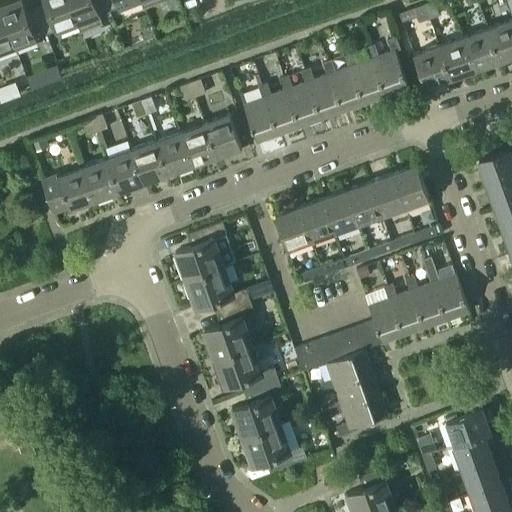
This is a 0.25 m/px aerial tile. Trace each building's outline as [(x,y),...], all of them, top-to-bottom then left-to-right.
[(11,0),(0,4),(0,7),(15,47),(37,39),(36,36),(46,32),(36,5),(26,9),(22,0),(13,0),(12,1),(11,0)] [(45,0),(46,1),(36,5),(46,32),(56,28),(57,32),(78,24),(80,28),(81,28),(70,0),(45,0)] [(99,12),(110,8),(106,0),(70,0),(81,28),(102,20),(99,12)] [(141,0),(144,6),(145,6),(142,0),(106,0),(110,8),(119,4),(120,8),(140,0),(141,0)] [(431,0),(424,3),(429,17),(439,14),(434,0),(431,0)] [(399,12),(402,20),(417,15),(419,21),(429,17),(424,3),(399,12)] [(0,52),(15,47),(0,7),(0,52)] [(511,54),(511,17),(511,16),(487,25),(499,59),(511,54)] [(499,59),(487,25),(462,34),(475,68),(499,59)] [(475,68),(462,34),(438,42),(450,76),(475,68)] [(372,55),(386,94),(408,86),(395,50),(400,48),(396,35),(386,38),(390,49),(378,53),(372,55)] [(413,51),(425,86),(450,76),(438,42),(413,51)] [(372,55),(378,53),(374,43),(365,46),(369,56),(356,61),(351,63),(365,102),(386,94),(372,55)] [(351,63),(356,61),(353,50),(344,53),(348,64),(335,68),(329,71),(343,109),(365,102),(351,63)] [(329,71),(335,68),(331,58),(322,61),(326,72),(313,76),(308,78),(322,117),(343,109),(329,71)] [(308,78),(313,76),(310,65),(301,69),(304,79),(292,84),(286,86),(300,125),(322,117),(308,78)] [(286,86),(292,84),(288,73),(279,76),(283,87),(271,91),(265,93),(279,132),(300,125),(286,86)] [(190,81),(195,95),(205,92),(200,77),(190,81)] [(180,84),(185,99),(195,95),(190,81),(180,84)] [(243,101),(256,140),(279,132),(265,93),(271,91),(267,81),(258,84),(261,95),(243,101)] [(141,98),(146,113),(157,109),(151,94),(141,98)] [(146,113),(141,98),(131,102),(136,117),(146,113)] [(204,120),(216,155),(242,146),(229,111),(204,120)] [(92,116),(97,130),(107,127),(102,112),(92,116)] [(82,119),(87,134),(97,130),(92,116),(82,119)] [(179,129),(192,163),(216,155),(204,120),(179,129)] [(155,138),(167,172),(192,163),(179,129),(155,138)] [(43,134),(30,139),(34,151),(47,146),(43,135),(43,134)] [(130,147),(142,181),(167,172),(155,138),(130,147)] [(106,156),(118,190),(142,181),(130,147),(106,156)] [(511,157),(508,147),(479,158),(488,182),(511,173),(511,157)] [(82,164),(94,198),(118,190),(106,156),(82,164)] [(392,172),(405,206),(429,198),(416,163),(392,172)] [(41,177),(53,212),(69,206),(69,207),(94,198),(82,164),(56,173),(56,171),(41,177)] [(405,206),(392,172),(369,180),(381,215),(405,206)] [(496,205),(511,199),(511,173),(488,182),(496,205)] [(381,215),(369,180),(346,188),(358,223),(381,215)] [(358,223),(346,188),(322,197),(335,231),(358,223)] [(335,231),(322,197),(299,205),(312,239),(335,231)] [(504,229),(511,226),(511,199),(496,205),(504,229)] [(312,239),(299,205),(275,213),(288,248),(312,239)] [(185,278),(225,263),(216,236),(226,233),(222,220),(186,232),(190,244),(176,250),(185,278)] [(433,224),(414,231),(417,240),(436,233),(433,224)] [(414,231),(395,238),(398,247),(417,240),(414,231)] [(386,241),(367,248),(370,257),(389,250),(386,241)] [(345,256),(348,265),(370,257),(367,248),(345,256)] [(426,269),(435,265),(431,254),(422,258),(426,269)] [(340,257),(320,264),(324,273),(343,266),(340,257)] [(225,263),(185,278),(195,306),(211,300),(215,311),(250,299),(245,287),(235,290),(225,263)] [(320,264),(301,271),(304,280),(324,273),(320,264)] [(369,274),(366,264),(356,267),(359,277),(360,277),(369,274)] [(411,286),(425,325),(446,318),(433,279),(439,277),(435,265),(426,269),(430,280),(417,284),(411,286)] [(455,271),(439,277),(433,279),(446,318),(469,310),(455,271)] [(390,294),(404,333),(425,325),(411,286),(417,284),(414,274),(404,277),(408,287),(396,291),(390,294)] [(368,302),(374,318),(382,341),(404,333),(390,294),(396,291),(392,281),(383,284),(387,295),(368,302)] [(250,299),(215,311),(219,323),(204,328),(214,356),(254,342),(244,315),(254,311),(250,299)] [(382,341),(374,318),(361,322),(370,345),(382,341)] [(358,349),(364,347),(370,345),(361,322),(350,326),(358,349)] [(339,330),(347,353),(358,349),(350,326),(339,330)] [(328,335),(336,357),(347,353),(339,330),(328,335)] [(316,339),(325,361),(336,357),(328,335),(316,339)] [(306,342),(314,365),(325,361),(316,339),(306,342)] [(254,342),(214,356),(224,384),(239,379),(243,390),(278,378),(274,365),(264,369),(254,342)] [(294,347),(302,369),(314,365),(306,342),(294,347)] [(333,383),(372,369),(364,347),(358,349),(347,353),(336,357),(325,361),(331,378),(320,381),(323,390),(334,386),(333,383)] [(340,404),(379,390),(372,369),(333,383),(334,386),(338,399),(328,403),(331,412),(342,408),(340,404)] [(242,435),(282,421),(273,394),(283,390),(278,378),(243,390),(247,402),(232,407),(242,435)] [(340,404),(342,408),(346,420),(335,424),(339,433),(352,429),(351,426),(387,413),(379,390),(340,404)] [(482,406),(445,420),(453,444),(491,431),(482,406)] [(282,421),(242,435),(252,463),(267,457),(272,469),(306,457),(302,444),(292,448),(282,421)] [(422,455),(431,452),(431,451),(437,449),(431,432),(424,435),(422,429),(414,431),(417,440),(422,455)] [(491,431),(453,444),(462,467),(491,457),(483,434),(491,431)] [(430,478),(439,475),(431,452),(422,455),(430,478)] [(491,457),(462,467),(470,491),(500,480),(491,457)] [(393,462),(358,475),(362,487),(347,492),(353,511),(379,511),(397,506),(387,479),(397,475),(393,462)] [(439,502),(447,499),(439,475),(430,478),(439,502)] [(500,480),(470,491),(477,511),(484,511),(508,504),(500,480)] [(452,511),(447,499),(439,502),(442,511),(452,511)]
